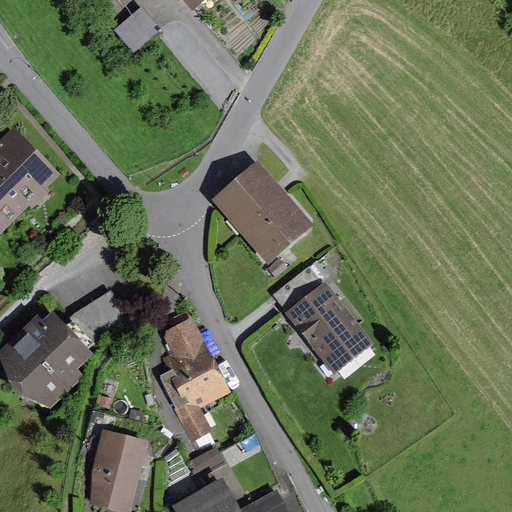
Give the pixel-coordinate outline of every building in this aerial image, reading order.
[(163,0),(174,13),(189,0),(163,0)] [(155,36),(137,13),(111,34),(129,57),(155,36)] [(0,243),(68,172),(20,127),(0,148),(0,243)] [(258,162),(213,200),(268,264),(313,226),(258,162)] [(325,283),(287,313),(335,374),(373,344),(325,283)] [(97,353),(50,304),(0,351),(0,366),(48,416),(87,379),(79,370),(97,353)] [(231,392),(192,318),(166,331),(164,337),(173,355),(166,359),(173,372),(162,377),(194,438),(210,430),(199,409),(231,392)] [(130,511),(149,441),(104,430),(93,471),(91,503),(125,511),(130,511)] [(289,511),(277,490),(242,510),(223,476),(172,505),(175,511),(289,511)]
